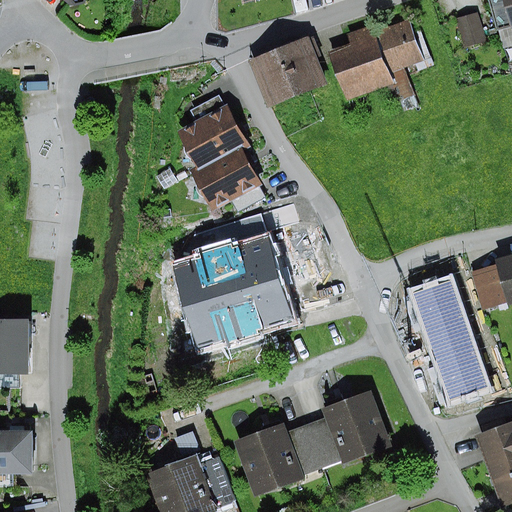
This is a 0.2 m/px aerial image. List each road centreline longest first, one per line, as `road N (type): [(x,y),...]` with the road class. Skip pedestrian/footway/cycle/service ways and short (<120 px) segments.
road 1 (residential): [(77,58),(60,297),(70,511)]
road 2 (residential): [(358,279),(250,96),(234,53)]
road 3 (residential): [(470,511),(358,279)]
road 4 (residential): [(511,235),(358,279)]
road 5 (residential): [(383,0),(234,53)]
road 6 (residential): [(195,22),(170,41),(77,58)]
